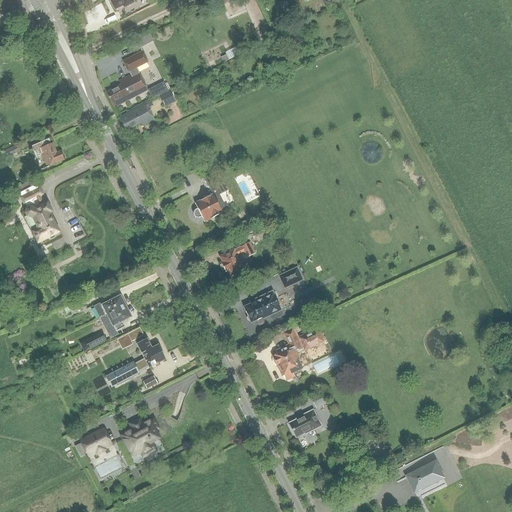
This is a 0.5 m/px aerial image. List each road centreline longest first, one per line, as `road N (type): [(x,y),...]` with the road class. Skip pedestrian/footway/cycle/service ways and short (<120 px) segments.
road 1 (secondary): [(300,511),(40,0)]
road 2 (track): [(340,0),(496,300),(484,338),(511,395)]
road 3 (track): [(68,59),(191,0)]
